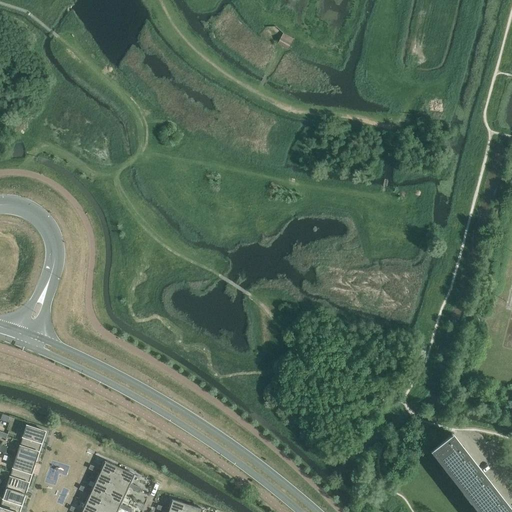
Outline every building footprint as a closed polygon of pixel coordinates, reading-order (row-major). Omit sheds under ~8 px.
[(283,33),(277,44),(283,47),(288,50),(294,39),(283,33)] [(46,431),(27,425),(23,437),(32,440),(29,449),(39,452),(46,431)] [(509,511),(451,436),(433,450),(481,511),(509,511)] [(35,463),(39,452),(29,449),(32,440),(23,437),(16,457),(35,463)] [(32,474),(35,463),(16,457),(14,456),(10,467),(13,468),(10,477),(19,480),(22,471),(32,474)] [(119,467),(104,460),(99,469),(99,471),(114,478),(119,467)] [(129,483),(134,474),(119,467),(114,478),(129,485),(129,483)] [(25,494),(32,474),(22,471),(19,480),(10,477),(6,488),(25,494)] [(114,478),(99,471),(98,473),(94,481),(109,488),(114,478)] [(128,487),(129,485),(114,478),(109,488),(124,495),(128,487)] [(109,488),(94,481),(90,490),(89,492),(104,499),(109,488)] [(22,505),(25,494),(6,488),(0,507),(9,511),(12,501),(22,505)] [(124,495),(109,488),(104,499),(119,505),(120,504),(124,495)] [(104,499),(89,492),(88,494),(84,502),(99,509),(104,499)] [(119,505),(104,499),(99,509),(106,511),(116,511),(118,507),(119,505)] [(186,511),(189,505),(173,500),(170,509),(170,511),(172,511),(186,511)] [(19,511),(22,505),(12,501),(9,511),(0,507),(0,511),(19,511)] [(97,511),(99,509),(84,502),(80,510),(79,511),(97,511)]
